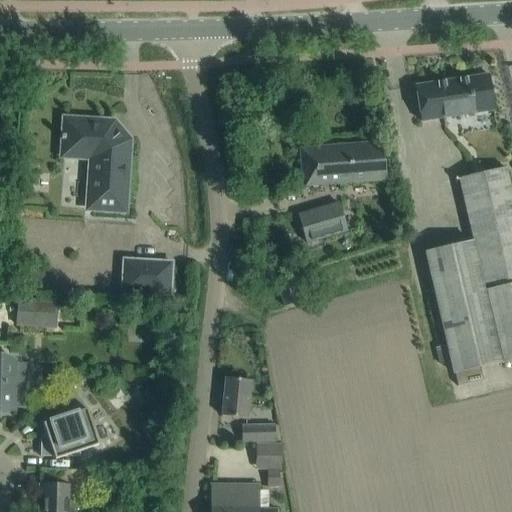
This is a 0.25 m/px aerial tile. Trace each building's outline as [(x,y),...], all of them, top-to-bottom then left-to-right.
[(420,122),(493,110),(488,75),(414,86),(420,122)] [(91,209),(123,211),(128,142),(129,141),(128,140),(125,142),(111,126),(113,122),(112,122),(112,123),(63,120),(62,136),(60,136),(59,140),(62,140),(61,152),(87,154),(94,162),(91,209)] [(304,186),(383,180),(380,143),(299,149),(304,186)] [(472,241),(426,253),(454,374),(457,386),(482,381),(479,368),(511,360),(511,202),(504,168),(469,176),(457,179),(472,241)] [(306,244),(345,232),(336,203),(297,215),(306,244)] [(169,295),(171,263),(123,260),(121,292),(169,295)] [(297,303),(291,283),(277,287),(283,307),(297,303)] [(16,326),(54,329),(56,302),(23,300),(22,325),(16,325),(16,326)] [(23,390),(23,382),(13,382),(14,361),(0,360),(0,410),(1,410),(13,410),(13,408),(23,408),(23,390)] [(246,419),(250,381),(224,378),(220,416),(246,419)] [(39,436),(39,456),(78,458),(79,452),(97,445),(86,412),(88,410),(70,386),(48,403),(60,418),(41,424),(45,436),(39,436)] [(247,442),(274,442),(274,429),(246,429),(247,442)] [(54,485),(40,485),(38,485),(37,511),(69,511),(70,502),(78,502),(79,487),(87,488),(87,470),(55,469),(54,485)] [(210,511),(274,511),(274,510),(257,509),(258,486),(211,486),(210,511)]
